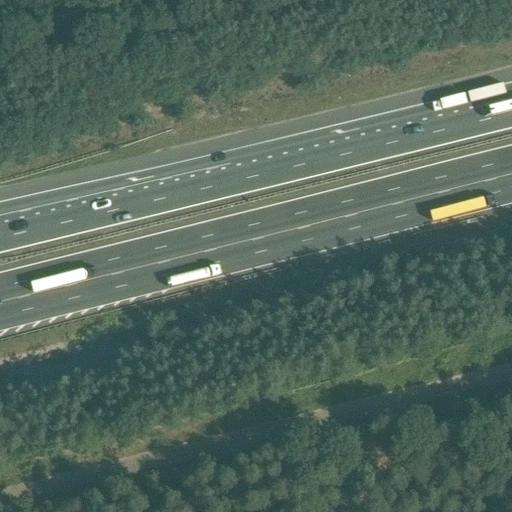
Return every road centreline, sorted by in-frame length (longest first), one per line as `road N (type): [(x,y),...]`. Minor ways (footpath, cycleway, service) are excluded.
road 1 (motorway): [(0,294),(511,168)]
road 2 (unclassified): [(0,498),(511,372)]
road 3 (motorway): [(511,106),(0,231)]
